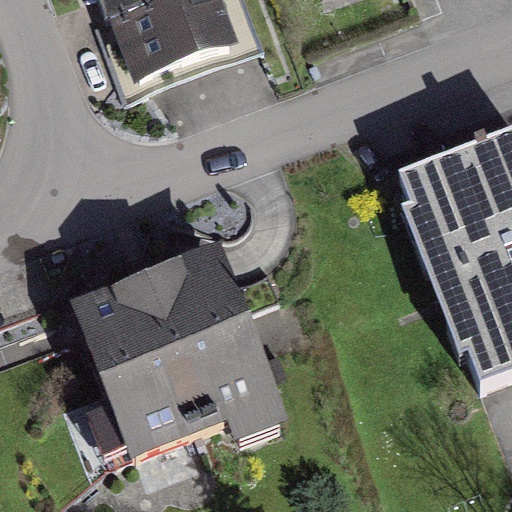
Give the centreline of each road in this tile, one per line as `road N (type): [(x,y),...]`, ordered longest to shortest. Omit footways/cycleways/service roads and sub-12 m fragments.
road 1 (residential): [(81,187),(511,13)]
road 2 (residential): [(81,187),(14,0)]
